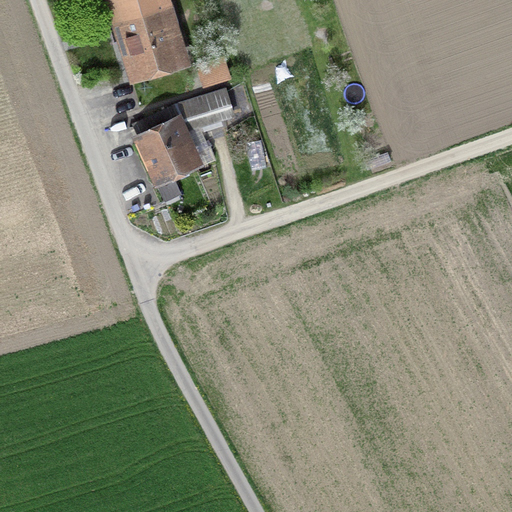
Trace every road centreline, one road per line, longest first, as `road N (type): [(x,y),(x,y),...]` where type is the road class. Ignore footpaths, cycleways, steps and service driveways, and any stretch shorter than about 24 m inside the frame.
road 1 (residential): [(257,511),(130,272),(36,0)]
road 2 (track): [(511,136),(130,272)]
